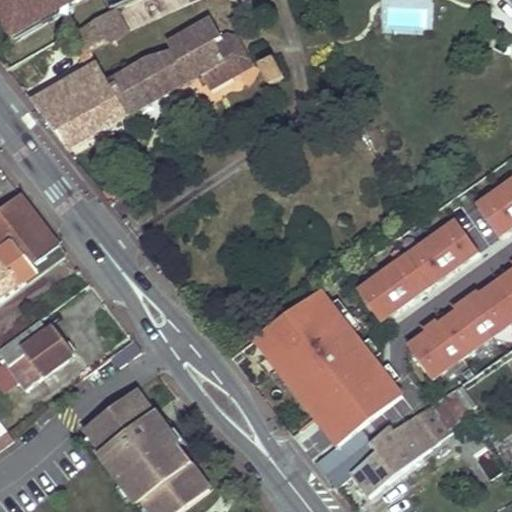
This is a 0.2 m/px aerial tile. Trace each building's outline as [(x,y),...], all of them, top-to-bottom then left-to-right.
[(112,0),(117,9),(136,0),(112,0)] [(161,20),(151,0),(136,0),(117,9),(130,34),(161,20)] [(130,34),(117,9),(78,31),(92,56),(130,34)] [(270,17),(267,9),(254,14),(257,23),(270,17)] [(224,41),(213,21),(169,46),(174,55),(190,83),(203,76),(212,92),(253,68),(237,40),(230,38),(224,41)] [(50,73),(37,55),(9,71),(22,88),(50,73)] [(190,83),(174,55),(146,63),(110,83),(101,67),(35,104),(71,151),(190,83)] [(287,78),(277,62),(263,70),(273,88),(287,78)] [(511,181),(476,209),(503,244),(511,237),(511,181)] [(56,244),(25,203),(0,221),(0,249),(15,239),(33,261),(56,244)] [(0,303),(65,256),(59,247),(31,267),(15,244),(0,254),(0,303)] [(430,381),(511,328),(511,265),(432,316),(436,322),(405,342),(430,381)] [(402,321),(393,311),(379,323),(386,333),(402,321)] [(51,332),(44,321),(0,353),(29,393),(77,358),(56,328),(51,332)] [(406,327),(402,321),(386,333),(390,339),(406,327)] [(290,358),(270,332),(234,360),(253,386),(290,358)] [(326,403),(290,358),(253,386),(289,432),(326,403)] [(459,391),(448,376),(439,383),(450,398),(455,394),(459,391)] [(433,411),(418,391),(397,406),(387,392),(371,405),(368,401),(317,440),(349,483),(354,479),(382,457),(373,445),(390,432),(396,439),(412,427),(417,423),(433,411)] [(163,429),(136,393),(87,430),(105,453),(101,456),(139,507),(144,504),(150,511),(184,511),(209,493),(191,468),(194,466),(164,427),(163,429)] [(469,416),(455,394),(450,398),(433,411),(439,418),(449,430),(469,416)] [(439,418),(433,411),(417,423),(424,430),(439,418)] [(424,430),(417,423),(412,427),(431,453),(438,448),(424,430)] [(431,453),(412,427),(396,439),(390,432),(373,445),(382,457),(354,479),(371,500),(431,453)] [(8,434),(0,439),(0,454),(14,443),(8,434)] [(489,443),(471,452),(485,480),(503,470),(489,443)]
